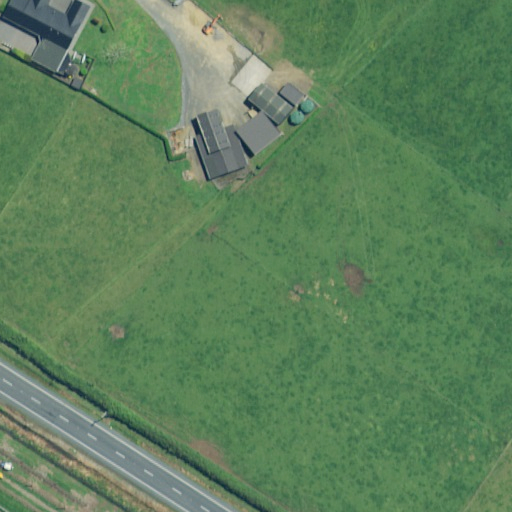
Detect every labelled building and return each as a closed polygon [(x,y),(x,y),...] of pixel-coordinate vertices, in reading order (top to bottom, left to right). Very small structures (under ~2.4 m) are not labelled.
[(53,0),(31,0),(19,26),(45,38),(34,60),(57,72),(90,7),(76,0),(68,15),(50,6),(53,0)] [(296,107),(270,85),(254,103),(280,125),(296,107)] [(232,145),(220,112),(199,120),(211,152),(232,145)] [(283,136),(264,112),(239,132),(257,156),(283,136)] [(248,166),(242,146),(203,158),(210,179),(248,166)]
